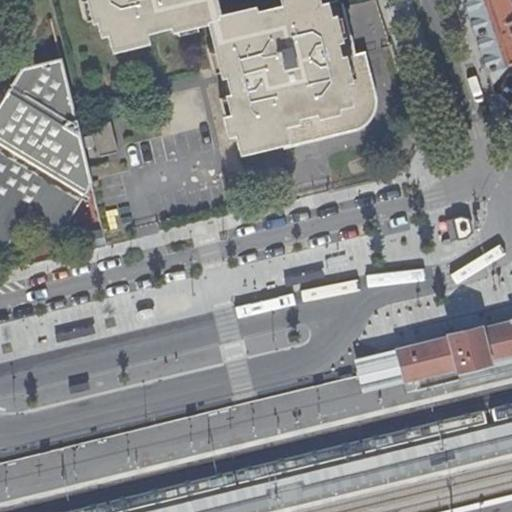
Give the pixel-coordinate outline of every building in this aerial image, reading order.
[(84,0),(89,21),(95,20),(98,34),(105,32),(109,49),(146,40),(144,31),(168,26),(169,29),(205,21),(218,75),(222,74),(226,91),(222,92),(228,116),(221,118),(225,134),(232,133),(236,149),(275,140),(277,146),(358,127),(367,122),(370,119),(373,114),(375,109),(375,105),(376,101),(375,96),(364,52),(355,54),(341,0),(324,0),(317,2),(316,0),(277,0),(278,3),(254,8),(253,4),(216,12),(213,0),(84,0)] [(511,0),(462,0),(490,84),(511,60),(511,59),(511,22),(508,9),(511,8),(511,7),(511,0)] [(91,180),(62,57),(23,66),(0,103),(0,251),(3,253),(28,215),(59,233),(91,180)] [(511,71),(493,93),(508,104),(511,106),(511,71)] [(111,122),(92,126),(100,157),(119,153),(111,122)] [(395,346),(396,349),(400,366),(403,377),(404,382),(413,380),(419,378),(456,369),(489,362),(489,360),(499,358),(507,356),(511,354),(511,317),(509,318),(509,320),(481,327),(480,325),(395,346)] [(400,366),(396,349),(354,359),(347,360),(351,378),(355,393),(404,382),(403,377),(400,366)] [(460,386),(511,372),(511,354),(507,356),(499,358),(489,360),(489,362),(456,369),(460,386)] [(511,423),(150,511),(247,511),(511,447),(511,423)]
